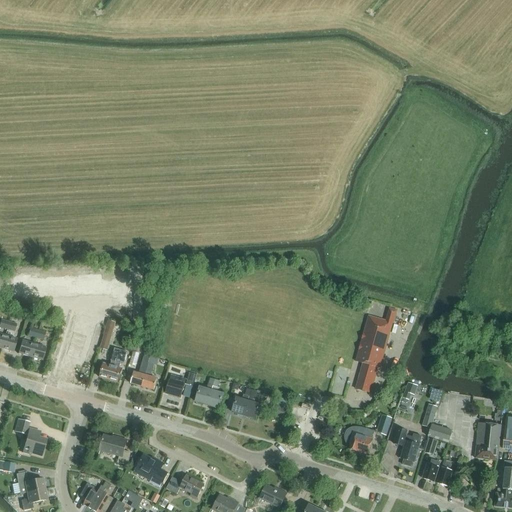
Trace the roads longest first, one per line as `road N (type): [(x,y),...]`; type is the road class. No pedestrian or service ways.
road 1 (tertiary): [(314,467),(248,456),(83,400)]
road 2 (tertiary): [(450,511),(314,467)]
